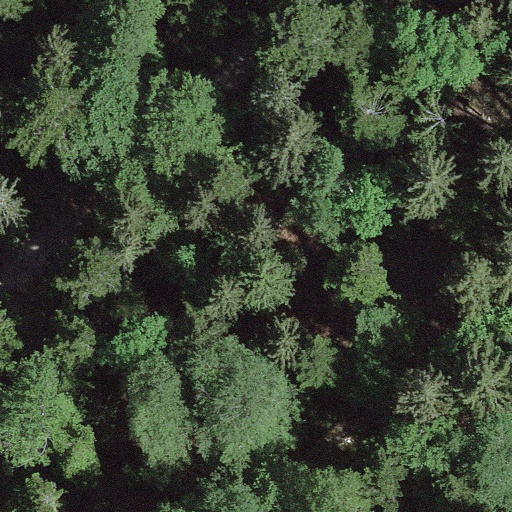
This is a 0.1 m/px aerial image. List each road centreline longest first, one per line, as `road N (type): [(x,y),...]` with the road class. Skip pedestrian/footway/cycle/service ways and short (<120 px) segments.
road 1 (track): [(301,0),(0,296)]
road 2 (track): [(511,409),(340,511)]
road 3 (track): [(42,261),(0,423)]
